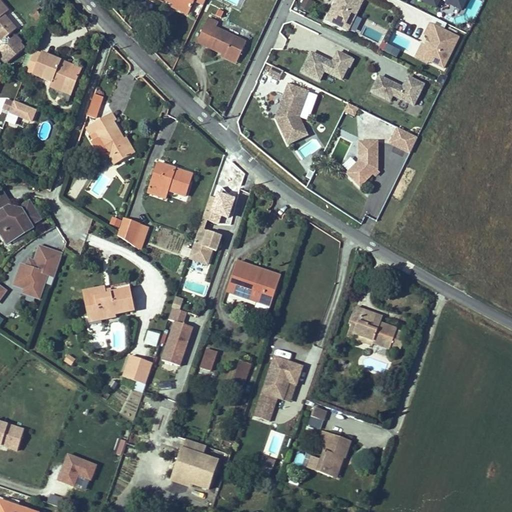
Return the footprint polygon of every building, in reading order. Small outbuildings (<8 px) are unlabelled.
[(189,12),(194,1),(195,0),(198,0),(204,3),(205,0),(165,0),(174,4),(189,12)] [(308,0),(303,0),(300,7),(310,11),(314,2),(308,0)] [(361,0),(336,0),(336,2),(338,3),(332,14),(330,13),(327,20),(348,31),(363,1),(361,0)] [(421,0),(436,7),(439,0),(441,0),(461,10),(465,0),(421,0)] [(8,11),(0,1),(0,37),(2,40),(2,45),(0,45),(0,56),(1,58),(4,56),(8,61),(10,60),(11,60),(24,49),(20,44),(21,43),(15,36),(11,40),(8,37),(16,29),(6,18),(5,18),(2,16),(4,15),(8,11)] [(188,15),(189,12),(174,4),(172,7),(188,15)] [(207,46),(223,54),(237,61),(246,43),(216,29),(219,23),(209,18),(199,37),(209,42),(207,46)] [(443,68),(459,38),(430,24),(425,35),(429,37),(428,39),(431,41),(428,46),(425,45),(424,47),(419,56),(429,61),(443,68)] [(197,42),(207,46),(209,42),(199,37),(197,42)] [(381,50),(397,57),(401,49),(384,42),(381,50)] [(419,56),(424,47),(421,46),(415,58),(427,64),(429,61),(419,56)] [(62,61),(35,51),(26,72),(52,82),(50,87),(61,91),(63,87),(74,91),(81,73),(60,65),(62,61)] [(353,60),(338,52),(332,63),(331,65),(328,63),(329,62),(311,53),(302,72),(319,81),(324,71),(342,80),(348,67),(350,68),(353,60)] [(236,64),(237,61),(223,54),(221,57),(236,64)] [(8,61),(4,56),(1,58),(7,64),(11,60),(10,60),(8,61)] [(82,70),(62,61),(60,65),(81,73),(82,70)] [(284,72),(272,66),(268,75),(279,80),(284,72)] [(380,77),(372,93),(390,102),(393,96),(414,106),(424,85),(408,77),(403,88),(402,90),(397,88),(398,86),(380,77)] [(438,83),(443,86),(447,78),(444,77),(440,78),(438,83)] [(308,92),(288,85),(276,118),(288,145),(307,136),(299,117),(308,92)] [(72,95),(74,91),(63,87),(61,91),(72,95)] [(102,97),(95,95),(91,104),(99,107),(102,97)] [(10,111),(13,104),(6,101),(3,108),(10,111)] [(36,111),(14,102),(13,104),(10,111),(6,121),(15,125),(19,116),(32,121),(36,111)] [(358,108),(348,103),(344,111),(354,116),(358,108)] [(99,107),(91,104),(87,116),(95,119),(99,107)] [(112,122),(108,115),(86,128),(90,135),(96,132),(100,139),(115,165),(132,155),(123,140),(113,122),(112,122)] [(398,128),(390,144),(410,154),(418,138),(398,128)] [(94,142),(100,139),(96,132),(90,135),(94,142)] [(123,140),(132,155),(135,154),(126,138),(123,140)] [(316,138),(295,150),(301,159),(321,147),(316,138)] [(346,174),(360,187),(378,169),(378,141),(359,142),(359,161),(346,174)] [(175,170),(157,164),(150,184),(168,190),(185,196),(192,175),(182,172),(181,174),(174,171),(175,170)] [(400,201),(416,171),(406,166),(390,196),(400,201)] [(150,184),(148,193),(165,199),(168,190),(150,184)] [(21,210),(16,213),(13,212),(9,207),(10,204),(2,192),(0,192),(0,222),(0,223),(0,227),(3,232),(5,231),(12,241),(25,233),(24,230),(41,219),(30,202),(22,206),(21,210)] [(223,210),(207,205),(202,219),(208,221),(218,225),(223,210)] [(123,219),(118,236),(133,246),(140,225),(123,219)] [(208,221),(202,219),(199,229),(204,231),(208,221)] [(42,227),(45,233),(52,229),(49,223),(42,227)] [(147,227),(140,225),(133,246),(139,250),(147,227)] [(204,231),(199,229),(189,259),(207,265),(212,250),(213,251),(215,245),(218,246),(221,236),(204,231)] [(12,241),(5,231),(3,232),(1,234),(7,244),(12,241)] [(55,277),(63,254),(40,246),(34,262),(32,269),(26,267),(21,265),(16,279),(27,282),(24,289),(23,294),(39,299),(48,274),(55,277)] [(261,270),(237,262),(227,292),(257,302),(270,307),(271,307),(277,286),(257,280),(261,270)] [(257,280),(277,286),(281,277),(261,270),(257,280)] [(27,282),(16,279),(14,286),(24,289),(27,282)] [(105,287),(83,292),(84,299),(95,297),(94,293),(106,291),(105,287)] [(106,295),(106,291),(94,293),(95,297),(84,299),(89,323),(116,317),(115,314),(134,311),(130,289),(110,292),(111,294),(106,295)] [(174,300),(172,308),(178,310),(181,303),(174,300)] [(270,307),(257,302),(255,308),(257,311),(265,314),(268,312),(270,307)] [(372,314),(355,308),(349,323),(351,324),(347,336),(353,338),(355,334),(374,341),(373,343),(390,350),(390,348),(396,331),(397,330),(380,324),(381,322),(371,318),(372,314)] [(147,330),(144,343),(157,346),(160,333),(147,330)] [(406,335),(396,331),(390,348),(400,352),(406,335)] [(374,341),(355,334),(353,338),(372,345),(373,343),(374,341)] [(200,368),(210,371),(216,352),(207,349),(200,368)] [(71,366),(76,359),(69,354),(64,361),(71,366)] [(146,385),(153,364),(131,356),(123,377),(137,382),(146,385)] [(302,367),(274,358),(254,417),(269,422),(277,398),(283,400),(289,383),(296,385),(302,367)] [(241,361),(235,380),(237,381),(245,383),(251,364),(241,361)] [(118,384),(112,380),(108,386),(114,390),(118,384)] [(242,392),(245,383),(237,381),(235,389),(242,392)] [(143,393),(146,385),(137,382),(134,390),(143,393)] [(289,383),(283,400),(290,402),(296,385),(289,383)] [(243,402),(244,398),(233,394),(231,399),(243,402)] [(162,419),(158,430),(166,433),(177,403),(158,396),(151,415),(162,419)] [(326,411),(314,407),(311,417),(323,421),(326,411)] [(0,419),(0,444),(17,451),(25,427),(0,419)] [(312,457),(307,469),(333,478),(340,458),(344,459),(351,441),(323,432),(318,446),(325,449),(321,460),(312,457)] [(113,452),(121,454),(125,440),(118,438),(113,452)] [(207,447),(186,440),(173,477),(209,489),(218,461),(209,457),(210,454),(205,453),(207,447)] [(276,461),(263,456),(260,465),(273,469),(276,461)] [(54,457),(51,468),(69,472),(72,462),(54,457)] [(340,458),(333,478),(337,479),(344,459),(340,458)] [(272,469),(261,465),(258,473),(269,476),(272,469)] [(61,506),(63,497),(50,493),(48,502),(61,506)] [(0,511),(0,501),(10,505),(11,501),(0,497),(0,511)] [(24,511),(17,510),(19,504),(11,501),(10,505),(0,501),(0,511),(24,511)] [(154,511),(156,507),(140,501),(135,511),(136,511),(154,511)]
